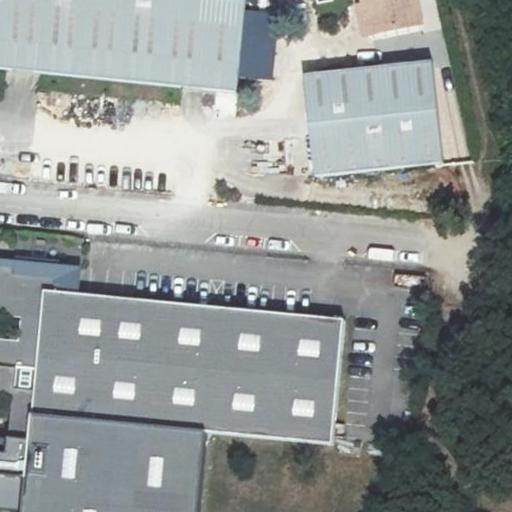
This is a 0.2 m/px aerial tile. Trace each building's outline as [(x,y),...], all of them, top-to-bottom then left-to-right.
[(247,0),(0,0),(0,73),(236,100),(247,0)] [(362,0),(364,11),(367,10),(373,41),(421,31),(414,0),(412,0),(400,3),(399,0),(362,0)] [(373,41),(367,10),(364,11),(359,12),(366,42),(373,41)] [(433,69),(305,81),(315,182),(442,170),(433,69)] [(0,477),(29,480),(33,417),(48,294),(78,295),(81,267),(0,258),(0,477)] [(48,294),(33,417),(206,434),(333,447),(344,324),(48,294)] [(33,417),(29,480),(25,511),(198,511),(206,434),(33,417)]
